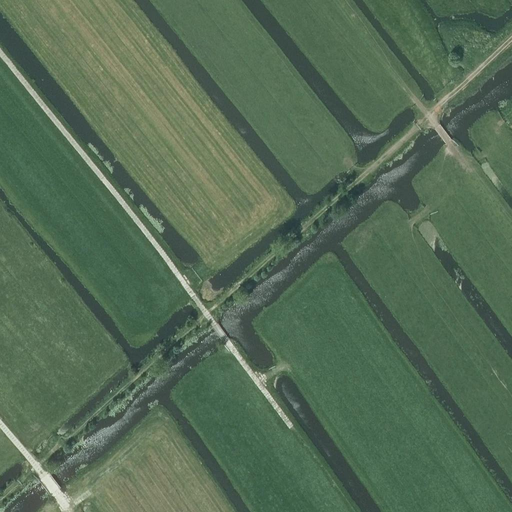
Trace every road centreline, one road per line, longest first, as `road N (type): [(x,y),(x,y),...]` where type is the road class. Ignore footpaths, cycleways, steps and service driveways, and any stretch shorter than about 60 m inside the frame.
road 1 (track): [(0,498),(511,37)]
road 2 (track): [(286,422),(0,56)]
